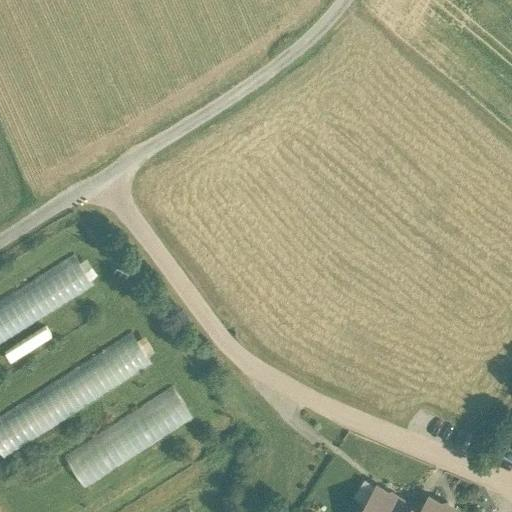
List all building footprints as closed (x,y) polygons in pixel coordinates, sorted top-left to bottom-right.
[(79,254),(0,293),(0,334),(95,286),(79,254)] [(9,356),(52,331),(46,322),(3,347),(9,356)] [(0,446),(154,365),(137,333),(0,405),(0,446)] [(175,382),(62,446),(81,479),(194,415),(175,382)] [(405,511),(413,502),(378,479),(356,511),(405,511)] [(463,511),(430,490),(420,506),(413,502),(405,511),(463,511)]
